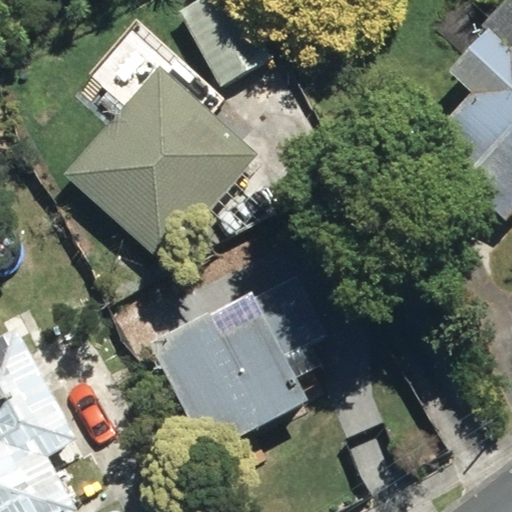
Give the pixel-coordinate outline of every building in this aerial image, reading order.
[(210,0),(191,10),(230,86),(282,60),(250,0),(210,0)] [(442,147),(511,210),(511,33),(508,30),(469,71),(493,92),(442,147)] [(79,175),(174,261),(272,154),(176,68),(79,175)] [(377,131),(399,166),(435,142),(413,108),(377,131)] [(170,345),(227,455),(331,401),(308,356),(348,336),(317,277),(268,301),(278,320),(244,338),(231,313),(170,345)] [(0,511),(88,511),(94,509),(66,457),(100,439),(41,328),(0,349),(0,511)]
